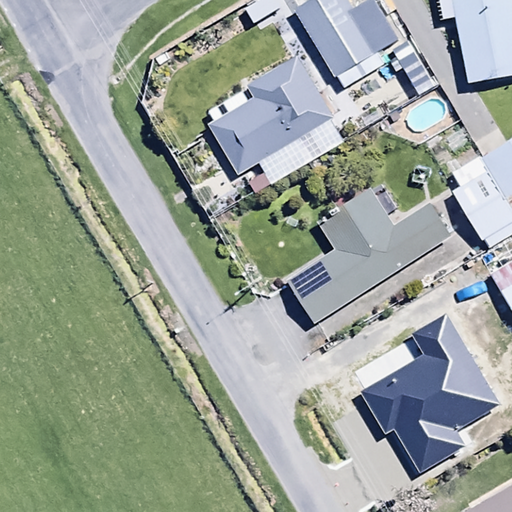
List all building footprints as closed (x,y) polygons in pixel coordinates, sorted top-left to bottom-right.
[(305,0),(291,8),(293,12),(331,79),(396,42),(372,0),(366,0),(350,9),(344,0),(305,0)] [(511,76),(511,10),(510,0),(432,0),(437,23),(454,20),(466,85),(511,76)] [(344,144),(294,56),(241,86),(244,91),(207,113),(211,121),(204,126),(233,178),(255,165),(267,187),(344,144)] [(459,189),(450,195),(485,251),(511,234),(511,140),(479,161),(477,157),(450,174),(459,189)] [(312,327),(448,235),(427,205),(395,226),(369,188),(315,224),(332,251),(283,284),(312,327)] [(511,261),(488,276),(489,279),(511,316),(511,261)] [(511,511),(511,484),(464,511),(511,511)]
